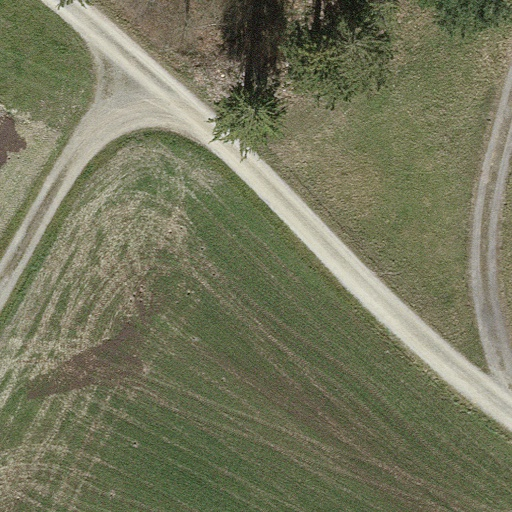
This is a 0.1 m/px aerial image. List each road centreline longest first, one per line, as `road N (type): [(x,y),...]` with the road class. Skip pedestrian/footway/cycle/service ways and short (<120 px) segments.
road 1 (track): [(511,404),(407,322),(152,74),(52,0)]
road 2 (track): [(511,82),(471,258),(485,340),(511,382)]
road 3 (track): [(152,74),(82,155),(0,302)]
